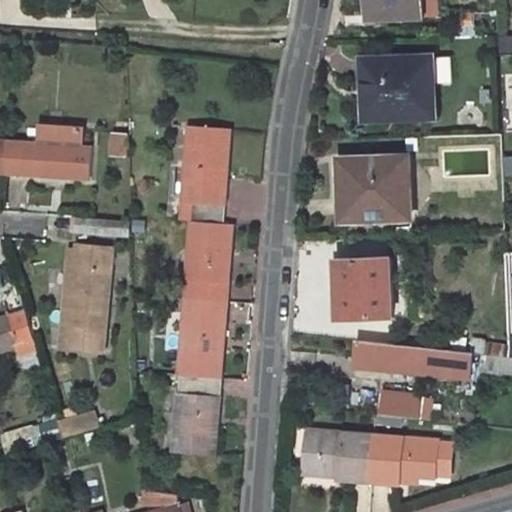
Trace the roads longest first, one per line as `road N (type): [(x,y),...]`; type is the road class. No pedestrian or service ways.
road 1 (residential): [(318,0),(295,106),(268,511)]
road 2 (unknown): [(308,51),(45,20)]
